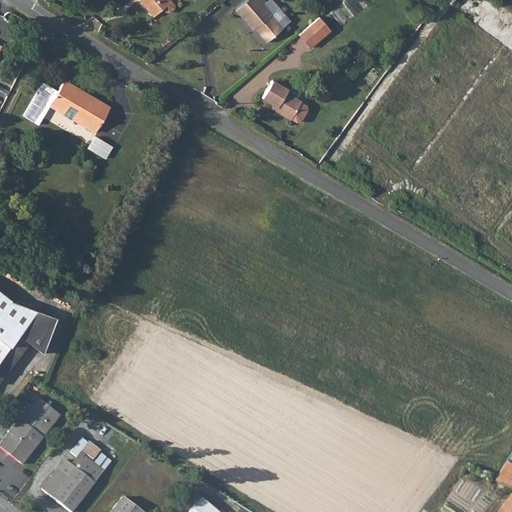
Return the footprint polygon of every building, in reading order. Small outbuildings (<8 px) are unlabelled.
[(141,0),(154,14),(162,7),(166,10),(170,10),(176,3),(175,0),(174,0),(141,0)] [(263,0),(245,0),(235,9),(253,30),(254,29),(265,42),(281,29),(270,16),(271,15),(262,5),(266,2),(263,0)] [(319,17),(300,33),(298,35),(309,47),(329,30),(319,17)] [(41,121),(50,104),(59,86),(44,78),(26,113),(41,121)] [(63,78),(59,86),(50,104),(55,107),(97,128),(111,102),(63,78)] [(260,96),(270,104),(274,107),(271,110),(290,125),(295,125),(304,114),(303,110),(285,95),(287,92),(273,81),(260,96)] [(96,136),(89,149),(108,159),(115,146),(96,136)] [(0,357),(21,331),(45,349),(57,319),(15,301),(0,289),(0,357)] [(59,415),(36,396),(0,441),(0,445),(22,462),(59,415)] [(81,437),(77,443),(91,455),(95,449),(81,437)] [(11,457),(0,448),(0,460),(5,464),(11,457)] [(76,466),(65,458),(42,488),(72,511),(104,470),(85,454),(76,466)] [(511,464),(507,461),(495,480),(511,487),(511,464)] [(511,511),(511,493),(497,511),(511,511)] [(215,511),(197,497),(185,511),(215,511)] [(140,511),(122,498),(111,511),(140,511)]
